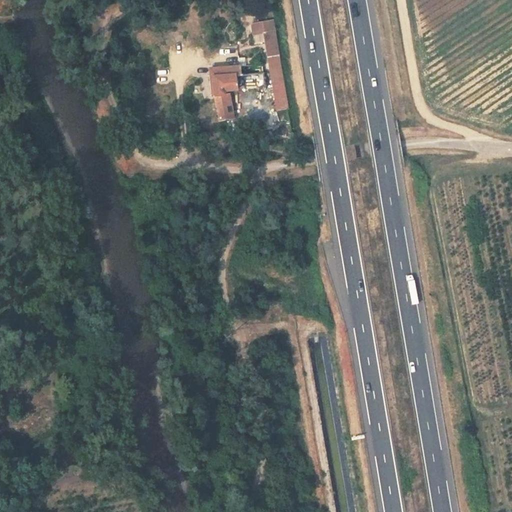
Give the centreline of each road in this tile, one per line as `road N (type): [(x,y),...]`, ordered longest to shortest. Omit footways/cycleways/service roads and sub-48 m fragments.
road 1 (motorway): [(307,0),(392,511)]
road 2 (motorway): [(442,511),(357,0)]
road 3 (unclassified): [(146,160),(261,167),(407,143),(511,148)]
road 4 (track): [(261,167),(220,261),(222,294),(239,326),(267,443),(244,511)]
road 5 (track): [(400,0),(424,111),(486,147)]
road 6 (track): [(131,0),(101,40),(108,92),(146,160)]
